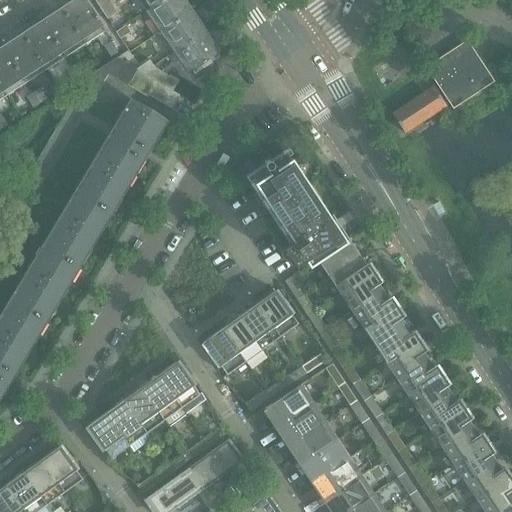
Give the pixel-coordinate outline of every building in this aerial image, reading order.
[(63,7),(62,8),(85,44),(105,31),(84,0),(74,0),(72,2),(69,2),(65,5),(63,7)] [(108,0),(94,0),(102,12),(112,5),(108,0)] [(140,0),(148,11),(164,0),(140,0)] [(182,0),(164,0),(148,11),(162,31),(191,12),(182,0)] [(112,5),(102,12),(107,20),(117,13),(112,5)] [(62,8),(42,21),(65,57),(85,44),(62,8)] [(191,12),(162,31),(176,51),(204,32),(191,12)] [(24,33),(22,34),(46,70),(65,57),(42,21),(33,27),(30,28),(26,30),(24,33)] [(126,26),(116,33),(120,39),(130,33),(126,26)] [(204,32),(176,51),(189,71),(194,79),(208,70),(202,63),(218,52),(204,32)] [(22,34),(3,47),(26,83),(46,70),(22,34)] [(466,40),(456,47),(470,67),(480,60),(467,41),(467,40),(466,40)] [(112,42),(105,46),(111,56),(118,52),(112,42)] [(0,85),(6,96),(26,83),(3,47),(0,48),(0,85)] [(456,47),(425,68),(453,109),(494,82),(480,60),(470,67),(456,47)] [(117,58),(100,69),(108,74),(116,79),(125,63),(117,58)] [(149,60),(136,70),(142,74),(153,66),(149,60)] [(79,63),(72,67),(78,77),(85,73),(79,63)] [(125,63),(116,79),(127,85),(136,70),(125,63)] [(153,66),(142,74),(156,82),(164,87),(165,87),(172,91),(179,81),(170,75),(169,77),(155,68),(153,66)] [(72,67),(65,72),(72,82),(78,77),(72,67)] [(103,82),(108,74),(100,69),(91,75),(99,80),(103,82)] [(136,70),(127,85),(147,97),(148,95),(156,82),(142,74),(136,70)] [(84,81),(84,82),(93,87),(94,88),(99,80),(91,75),(86,77),(84,81)] [(84,82),(79,90),(88,96),(93,87),(84,82)] [(170,109),(171,109),(179,96),(172,91),(165,87),(164,87),(156,82),(148,95),(170,109)] [(434,87),(392,115),(404,133),(446,106),(434,87)] [(40,89),(33,93),(39,103),(46,99),(40,89)] [(79,90),(74,98),(83,104),(88,96),(79,90)] [(33,93),(26,97),(32,107),(39,103),(33,93)] [(0,313),(0,394),(165,121),(128,99),(128,98),(127,98),(126,99),(122,105),(125,106),(0,313)] [(74,98),(69,106),(79,111),(83,104),(74,98)] [(69,106),(65,113),(74,119),(79,111),(69,106)] [(65,113),(60,121),(69,127),(74,119),(65,113)] [(60,121),(56,129),(65,134),(69,127),(60,121)] [(56,129),(51,137),(60,142),(65,134),(56,129)] [(51,137),(46,144),(56,150),(60,142),(51,137)] [(46,144),(42,152),(51,158),(56,150),(46,144)] [(42,152),(37,160),(46,165),(51,158),(42,152)] [(292,242),(283,248),(295,266),(304,260),(308,266),(309,266),(309,267),(319,261),(318,260),(349,239),(343,230),(342,231),(344,234),(342,236),(291,158),(253,183),(292,242)] [(37,160),(32,168),(42,173),(46,165),(37,160)] [(32,168),(28,175),(37,181),(42,173),(32,168)] [(28,175),(23,183),(32,188),(37,181),(28,175)] [(23,183),(19,191),(28,196),(32,188),(23,183)] [(19,191),(14,199),(23,204),(28,196),(19,191)] [(14,199),(9,206),(18,212),(23,204),(14,199)] [(9,206),(5,214),(14,219),(18,212),(9,206)] [(5,214),(0,222),(9,227),(14,219),(5,214)] [(0,222),(0,221),(0,232),(5,235),(9,227),(0,222)] [(349,239),(318,260),(319,261),(329,277),(360,257),(349,239)] [(360,257),(329,277),(341,294),(374,272),(368,263),(365,265),(360,257)] [(374,272),(341,294),(352,311),(383,291),(378,283),(380,282),(374,272)] [(291,277),(285,282),(296,299),(303,295),(291,277)] [(256,304),(280,337),(298,324),(273,289),(272,290),(273,292),(256,304)] [(383,291),(352,311),(363,328),(397,306),(391,297),(388,299),(383,291)] [(303,295),(296,299),(307,316),(314,312),(303,295)] [(256,304),(239,316),(240,317),(239,318),(262,350),(280,337),(256,304)] [(400,317),(403,316),(397,306),(363,328),(375,345),(405,325),(400,317)] [(314,312),(307,316),(319,333),(326,329),(314,312)] [(262,350),(239,318),(238,317),(221,329),(245,362),(262,350)] [(405,325),(375,345),(386,362),(419,340),(413,331),(410,333),(405,325)] [(221,329),(203,342),(226,375),(245,362),(221,329)] [(326,329),(319,333),(330,350),(337,346),(326,329)] [(419,340),(386,362),(397,379),(428,359),(423,351),(425,350),(419,340)] [(337,346),(330,350),(341,367),(348,363),(337,346)] [(302,367),(306,374),(324,362),(320,355),(302,367)] [(428,359),(397,379),(408,396),(442,374),(436,365),(433,367),(428,359)] [(176,362),(157,375),(181,408),(200,395),(176,362)] [(348,363),(341,367),(353,384),(359,380),(348,363)] [(332,364),(325,369),(337,388),(344,383),(332,364)] [(302,367),(284,379),(288,386),(306,374),(302,367)] [(450,393),(445,386),(448,384),(442,374),(408,396),(420,413),(450,393)] [(140,387),(141,388),(141,389),(164,421),(169,427),(186,414),(181,408),(157,375),(140,387)] [(284,379),(266,391),(270,398),(288,386),(284,379)] [(359,380),(353,384),(364,401),(371,397),(359,380)] [(344,383),(337,388),(349,406),(356,401),(344,383)] [(300,385),(266,408),(266,409),(267,409),(279,427),(313,404),(300,385)] [(123,400),(123,401),(146,433),(164,421),(141,389),(140,389),(140,388),(123,400)] [(266,391),(245,404),(250,412),(251,411),(250,411),(270,398),(266,391)] [(450,393),(420,413),(431,430),(464,408),(458,399),(455,401),(450,393)] [(371,397),(364,401),(375,418),(382,414),(371,397)] [(146,433),(123,401),(122,400),(105,413),(129,446),(133,452),(151,440),(146,433)] [(356,401),(349,406),(361,424),(368,419),(356,401)] [(313,404),(279,427),(291,444),(290,445),(325,422),(313,404)] [(464,408),(431,430),(442,448),(473,427),(468,419),(471,418),(464,408)] [(105,413),(87,426),(111,459),(129,446),(105,413)] [(382,414),(375,418),(386,435),(393,431),(382,414)] [(368,419),(361,424),(373,442),(380,437),(368,419)] [(325,422),(290,445),(291,445),(303,463),(337,440),(325,422)] [(473,427),(442,448),(454,465),(487,442),(481,433),(478,435),(473,427)] [(204,439),(209,446),(221,437),(221,438),(222,437),(218,428),(204,439)] [(393,431),(386,435),(398,452),(405,448),(393,431)] [(380,437),(373,442),(385,460),(392,455),(380,437)] [(224,443),(186,470),(201,490),(205,488),(245,458),(235,443),(231,438),(224,443)] [(204,439),(187,452),(191,459),(209,446),(204,439)] [(303,463),(314,480),(314,481),(349,458),(337,440),(303,463)] [(495,461),(490,454),(493,452),(487,442),(454,465),(465,481),(495,461)] [(40,459),(64,492),(83,479),(59,446),(40,459)] [(405,448),(398,452),(409,469),(416,465),(405,448)] [(187,452),(169,465),(174,471),(191,459),(187,452)] [(392,455),(385,460),(397,478),(404,473),(392,455)] [(349,458),(314,481),(315,481),(327,499),(361,476),(349,458)] [(22,470),(22,471),(47,505),(64,492),(40,459),(23,472),(22,470)] [(495,461),(465,481),(476,499),(509,476),(503,467),(501,469),(495,461)] [(151,476),(151,477),(156,484),(174,471),(169,465),(152,477),(151,476)] [(416,465),(409,469),(420,486),(427,482),(416,465)] [(148,498),(157,511),(170,511),(197,493),(209,509),(216,504),(205,488),(201,490),(186,470),(148,497),(148,498)] [(23,472),(5,485),(9,490),(24,511),(51,511),(47,505),(22,471),(21,471),(23,472)] [(404,473),(397,478),(409,496),(416,491),(404,473)] [(335,511),(345,511),(372,494),(361,476),(327,499),(335,511)] [(511,480),(509,476),(476,499),(485,511),(492,511),(511,499),(511,480)] [(151,477),(137,487),(144,494),(145,493),(144,493),(156,484),(151,477)] [(427,482),(420,486),(431,503),(438,499),(427,482)] [(24,511),(9,490),(5,485),(0,488),(0,511),(24,511)] [(416,491),(409,496),(419,511),(423,511),(428,509),(416,491)] [(280,511),(267,492),(238,511),(280,511)] [(384,511),(372,494),(345,511),(384,511)] [(447,511),(438,499),(431,503),(437,511),(447,511)] [(511,511),(511,499),(492,511),(511,511)]
